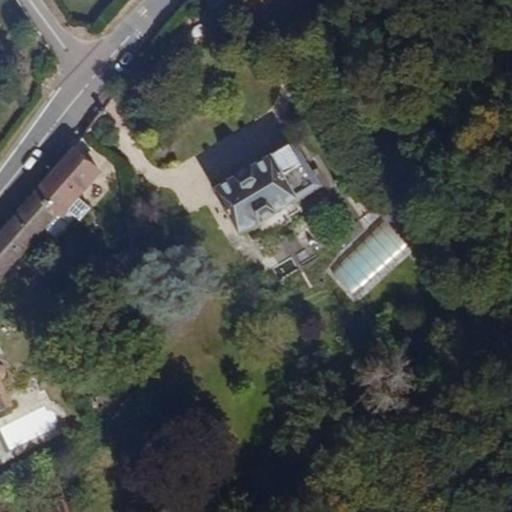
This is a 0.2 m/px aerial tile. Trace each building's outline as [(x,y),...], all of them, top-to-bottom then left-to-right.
[(211,0),(231,20),(250,0),(211,0)] [(353,18),(342,0),(311,0),(328,32),(353,18)] [(303,202),(278,156),(221,187),(246,233),(303,202)] [(81,176),(57,157),(23,200),(40,215),(45,219),(51,212),(81,176)] [(40,215),(23,200),(0,228),(0,382),(30,366),(25,355),(0,367),(0,265),(17,245),(22,248),(34,234),(29,230),(40,215)] [(386,223),(331,270),(352,295),(407,248),(386,223)] [(77,511),(75,503),(30,511),(77,511)]
